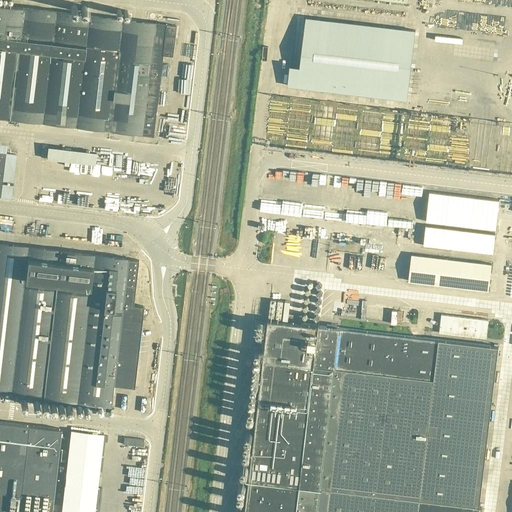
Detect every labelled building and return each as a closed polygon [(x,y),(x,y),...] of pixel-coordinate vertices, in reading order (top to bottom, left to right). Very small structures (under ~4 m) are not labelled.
[(0,118),(108,131),(152,136),(162,55),(172,57),(176,27),(166,25),(166,24),(0,4),(0,118)] [(469,17),(466,25),(475,29),(478,24),(484,26),(487,20),(482,18),(480,20),(477,19),(476,20),(469,17)] [(415,32),(305,18),(299,68),(289,67),(287,87),(407,102),(415,32)] [(337,122),(337,109),(318,109),(318,122),(337,122)] [(382,133),(382,116),(364,115),(364,133),(382,133)] [(385,116),(385,135),(402,135),(402,117),(385,116)] [(316,128),(316,136),(333,137),(334,128),(316,128)] [(362,140),(363,151),(380,150),(380,139),(362,140)] [(96,153),(47,147),(46,160),(94,165),(96,153)] [(0,197),(11,199),(13,181),(2,180),(6,152),(0,150),(0,197)] [(122,168),(122,157),(113,157),(113,154),(103,154),(103,176),(113,176),(113,162),(116,162),(116,168),(122,168)] [(116,173),(116,181),(134,182),(135,174),(116,173)] [(311,258),(315,241),(304,239),(301,257),(311,258)] [(0,243),(0,393),(110,406),(110,407),(111,407),(113,387),(134,389),(144,308),(133,307),(139,260),(128,258),(128,259),(0,243)] [(492,265),(412,255),(409,282),(489,292),(492,265)] [(291,303),(280,301),(278,310),(290,312),(291,303)] [(488,321),(441,316),(439,334),(486,340),(488,321)] [(477,511),(478,508),(480,508),(498,348),(268,319),(244,511),(477,511)] [(50,511),(60,430),(61,430),(0,422),(0,511),(50,511)] [(144,441),(124,439),(123,445),(143,448),(144,441)]
